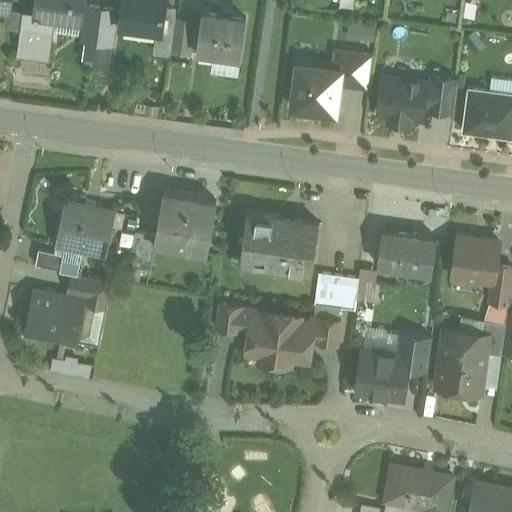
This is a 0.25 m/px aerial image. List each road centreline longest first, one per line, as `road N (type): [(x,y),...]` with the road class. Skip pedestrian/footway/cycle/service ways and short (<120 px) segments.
road 1 (tertiary): [(511,190),(26,126)]
road 2 (residential): [(0,371),(186,415),(336,423)]
road 3 (residential): [(336,423),(393,425),(511,449)]
road 4 (residential): [(26,126),(0,264)]
